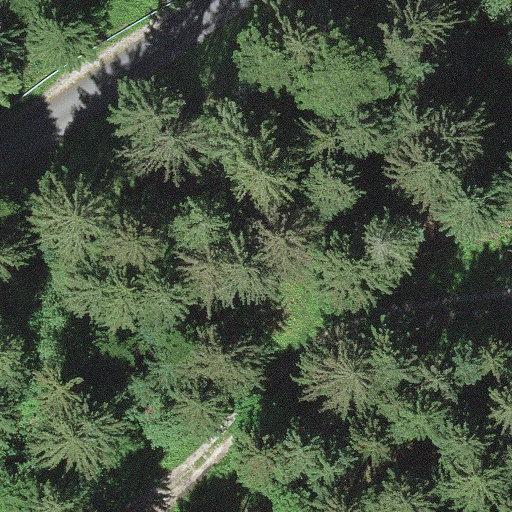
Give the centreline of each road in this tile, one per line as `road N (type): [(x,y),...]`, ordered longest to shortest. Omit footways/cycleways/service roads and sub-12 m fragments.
road 1 (track): [(125,511),(194,464),(291,369),(354,334),(511,297)]
road 2 (unclassified): [(218,0),(0,135)]
